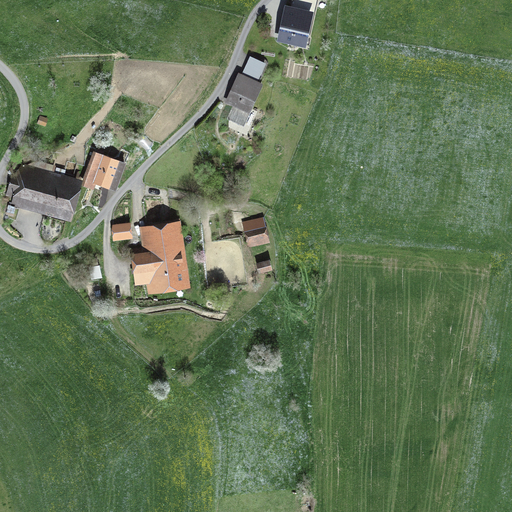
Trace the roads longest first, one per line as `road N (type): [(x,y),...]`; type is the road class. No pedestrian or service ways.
road 1 (unclassified): [(275,0),(261,8),(226,80),(195,121),(82,237),(62,249),(29,251),(0,235)]
road 2 (track): [(106,211),(112,309),(126,336),(149,354)]
